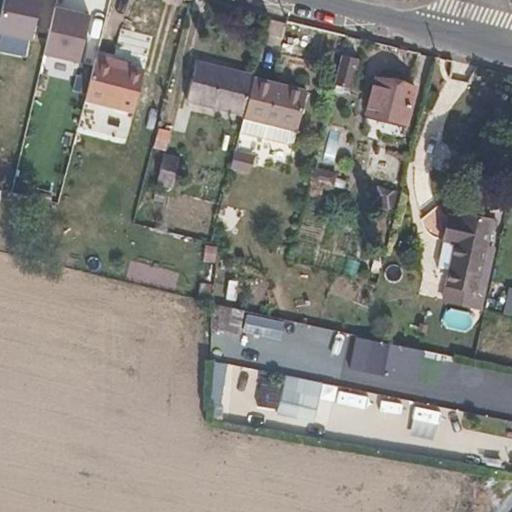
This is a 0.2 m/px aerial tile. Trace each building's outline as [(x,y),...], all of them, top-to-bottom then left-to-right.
[(41,0),(5,0),(0,30),(0,51),(26,57),(29,41),(33,41),(41,0)] [(81,66),(92,16),(55,7),(43,65),(49,69),(47,77),(72,83),(76,64),(81,66)] [(326,84),(332,54),(325,53),(318,82),(326,84)] [(336,86),(342,56),(332,54),(326,84),(336,86)] [(134,115),(146,73),(98,60),(86,102),(134,115)] [(236,116),(245,76),(245,74),(188,61),(179,102),(236,116)] [(290,130),(300,89),(245,76),(236,116),(236,117),(290,130)] [(367,79),(357,111),(364,114),(365,110),(396,120),(404,91),(367,79)] [(244,170),(247,154),(228,150),(224,166),(244,170)] [(172,160),(156,155),(149,184),(165,188),(172,160)] [(453,215),(439,213),(433,240),(447,243),(439,285),(469,291),(485,217),(454,211),(453,215)] [(511,313),(511,286),(508,286),(503,312),(511,313)] [(416,383),(423,349),(355,336),(348,369),(416,383)] [(275,414),(314,422),(322,383),(284,374),(275,414)]
